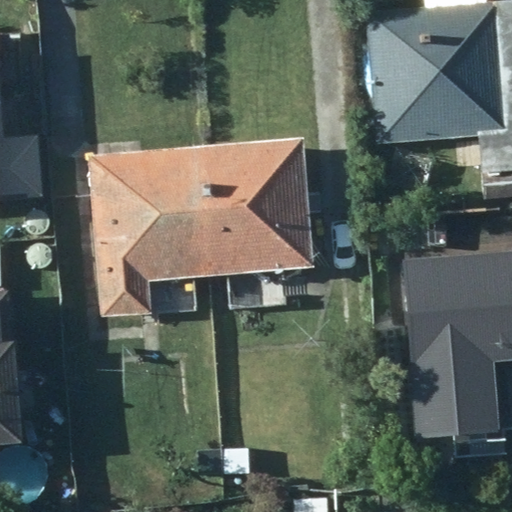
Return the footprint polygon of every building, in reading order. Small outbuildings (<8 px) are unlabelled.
[(511,5),(357,18),(368,148),(472,140),(475,177),(511,174),(511,94),(511,92),(511,91),(511,5)] [(0,142),(0,205),(35,203),(30,139),(0,142)] [(251,146),(194,151),(206,283),(304,275),(293,142),(251,146)] [(137,288),(206,283),(194,151),(81,160),(94,320),(139,316),(137,288)] [(402,450),(486,444),(486,441),(486,436),(482,374),(482,373),(511,370),(511,362),(505,262),(390,270),(402,450)] [(0,450),(13,450),(0,297),(0,450)] [(245,476),(242,448),(190,454),(193,481),(245,476)]
